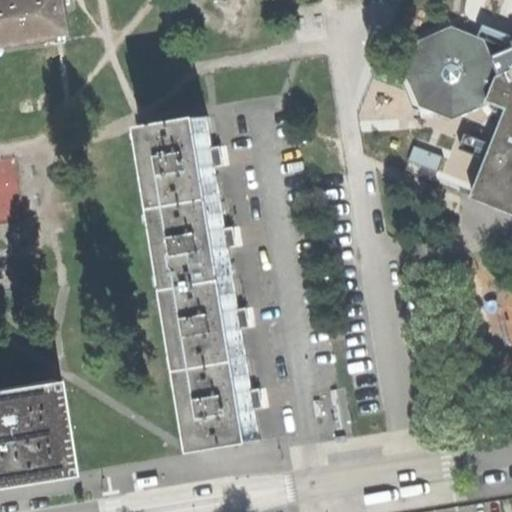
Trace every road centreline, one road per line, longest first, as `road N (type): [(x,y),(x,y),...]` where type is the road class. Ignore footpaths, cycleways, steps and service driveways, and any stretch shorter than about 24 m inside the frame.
road 1 (residential): [(511,454),(142,511)]
road 2 (unknown): [(384,274),(511,237)]
